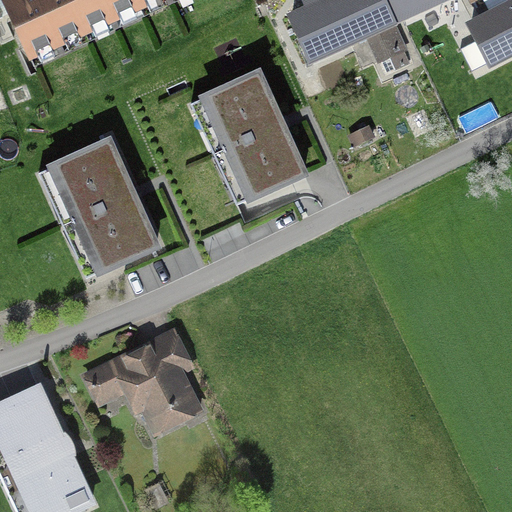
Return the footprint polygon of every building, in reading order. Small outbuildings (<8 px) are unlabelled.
[(17,0),(3,7),(27,57),(151,0),(17,0)] [(453,0),(331,0),(324,4),(321,0),(307,0),(311,10),(289,19),(308,61),(366,34),(378,62),(379,61),(385,74),(407,64),(391,29),(453,0)] [(493,67),(511,55),(511,7),(471,32),(493,67)] [(304,185),(254,74),(186,104),(236,216),(304,185)] [(160,254),(110,143),(42,173),(92,285),(160,254)] [(188,368),(176,343),(109,376),(105,367),(84,378),(89,387),(107,377),(117,396),(125,392),(135,411),(141,408),(155,435),(197,414),(177,373),(188,368)] [(30,511),(72,511),(90,504),(68,457),(72,455),(71,449),(69,444),(67,440),(63,436),(59,437),(37,388),(0,405),(0,481),(13,475),(30,511)]
